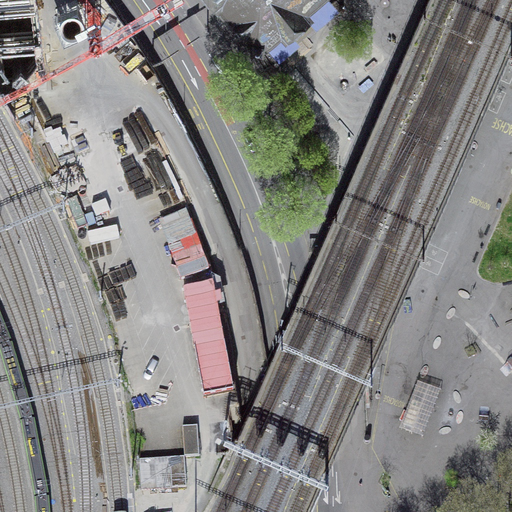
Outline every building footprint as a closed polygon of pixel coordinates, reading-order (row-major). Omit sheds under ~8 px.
[(201,0),(204,3),(254,59),(277,39),(321,0),(201,0)] [(370,36),(355,48),(362,56),(377,45),(370,36)] [(193,216),(168,222),(181,277),(206,272),(193,216)] [(186,291),(206,402),(237,396),(217,285),(186,291)] [(439,390),(418,382),(399,429),(422,437),(439,390)] [(143,459),(142,487),(183,488),(184,460),(143,459)]
